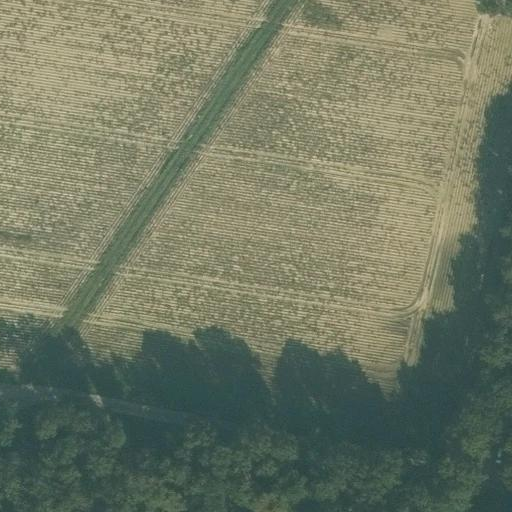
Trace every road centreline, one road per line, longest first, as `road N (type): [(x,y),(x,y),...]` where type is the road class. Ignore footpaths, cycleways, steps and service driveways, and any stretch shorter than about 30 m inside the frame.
road 1 (track): [(0,385),(28,388),(283,0)]
road 2 (unclassified): [(511,480),(28,388)]
